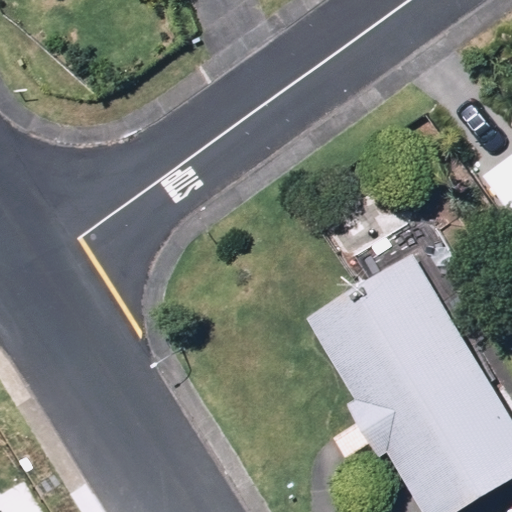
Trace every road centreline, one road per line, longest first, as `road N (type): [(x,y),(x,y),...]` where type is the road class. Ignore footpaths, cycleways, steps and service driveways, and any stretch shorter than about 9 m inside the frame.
road 1 (residential): [(5,288),(400,0)]
road 2 (residential): [(5,288),(155,511)]
